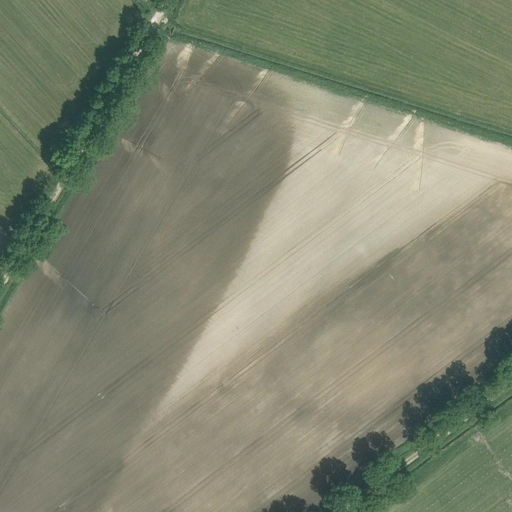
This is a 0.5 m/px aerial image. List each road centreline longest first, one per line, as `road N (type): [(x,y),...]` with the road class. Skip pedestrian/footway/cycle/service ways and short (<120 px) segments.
road 1 (track): [(0,288),(158,14)]
road 2 (track): [(511,382),(339,511)]
